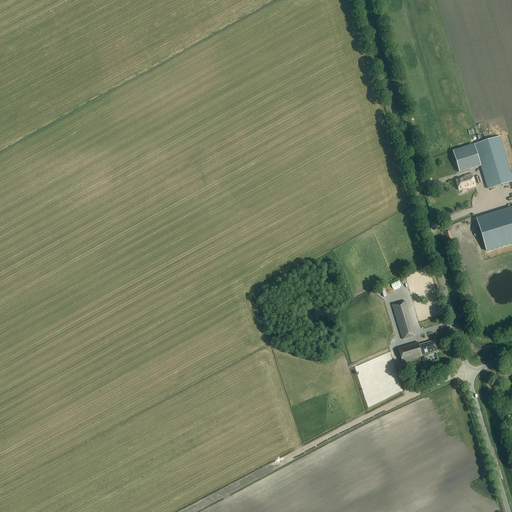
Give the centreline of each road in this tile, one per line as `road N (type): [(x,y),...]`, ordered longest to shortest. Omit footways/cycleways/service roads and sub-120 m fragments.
road 1 (unclassified): [(467,372),(358,0)]
road 2 (track): [(187,511),(467,372)]
road 3 (unclassified): [(467,372),(508,511)]
